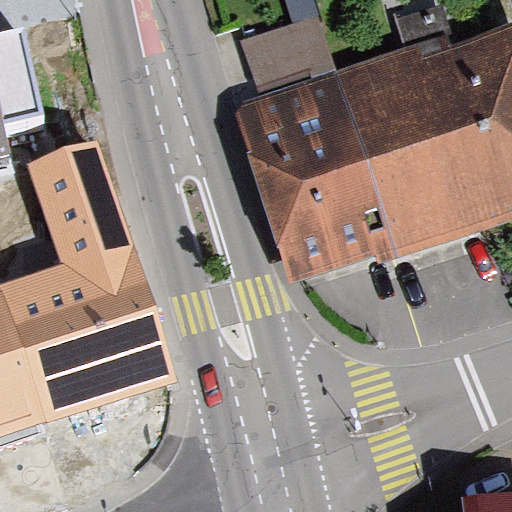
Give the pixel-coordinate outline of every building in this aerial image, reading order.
[(240,41),(259,100),(336,75),(316,16),(240,41)] [(511,16),(336,75),(395,259),(511,221),(511,16)] [(0,183),(13,181),(4,135),(43,126),(25,45),(0,50),(0,183)] [(395,259),(336,75),(259,100),(248,105),(239,119),(289,280),(379,254),(381,263),(395,259)] [(99,139),(28,167),(62,265),(0,285),(0,289),(1,292),(43,424),(179,379),(136,244),(99,139)] [(0,437),(43,424),(1,292),(0,292),(0,437)] [(511,511),(511,494),(467,501),(468,511),(511,511)]
